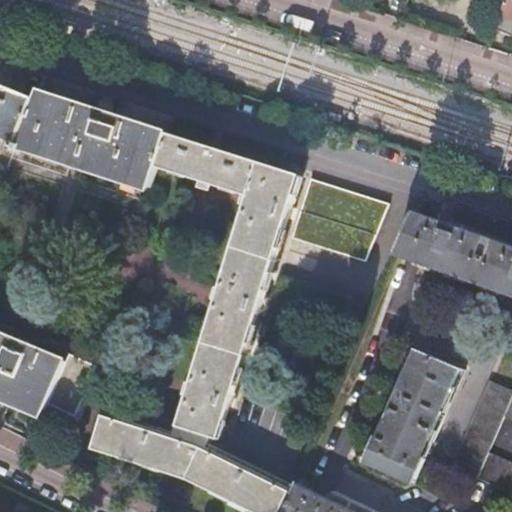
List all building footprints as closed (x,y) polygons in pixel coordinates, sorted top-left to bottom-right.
[(511,0),(509,0),(496,30),(511,37),(511,0)] [(38,100),(0,84),(0,168),(7,171),(38,100)] [(38,100),(7,171),(0,188),(0,196),(27,208),(14,238),(60,252),(112,267),(126,234),(153,191),(160,168),(170,135),(119,118),(72,104),(41,94),(38,100)] [(302,177),(170,135),(160,168),(250,197),(192,385),(178,428),(212,439),(213,437),(221,440),(302,177)] [(312,181),(294,239),(367,262),(391,205),(312,181)] [(511,247),(507,246),(416,214),(398,255),(490,288),(511,295),(511,247)] [(282,277),(273,306),(343,327),(355,299),(282,277)] [(0,396),(45,416),(50,406),(69,364),(20,344),(0,335),(0,396)] [(366,461),(408,479),(417,483),(467,371),(456,366),(420,350),(381,439),(377,437),(366,461)] [(72,355),(69,364),(50,406),(77,418),(100,368),(72,355)] [(506,416),(511,402),(511,390),(491,382),(451,473),(477,484),(479,479),(490,454),(505,420),(506,416)] [(282,511),(292,492),(209,450),(174,439),(104,417),(93,450),(149,468),(190,480),(253,511),(282,511)] [(511,464),(490,454),(479,479),(502,490),(511,494),(511,464)] [(355,511),(298,484),(286,511),(355,511)]
